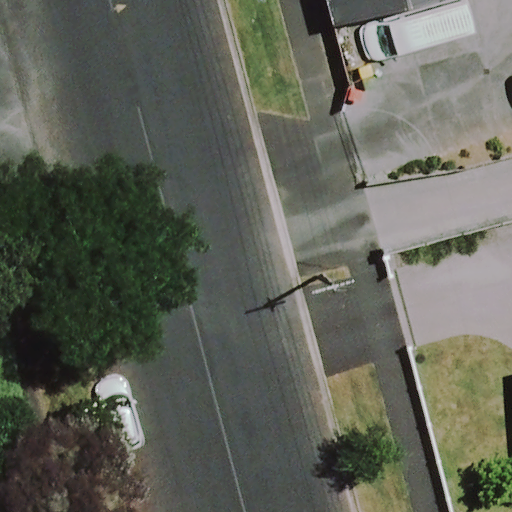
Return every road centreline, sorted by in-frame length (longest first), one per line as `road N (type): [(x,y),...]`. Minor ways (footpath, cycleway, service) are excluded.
road 1 (residential): [(127,54),(246,511)]
road 2 (residential): [(127,54),(0,89)]
